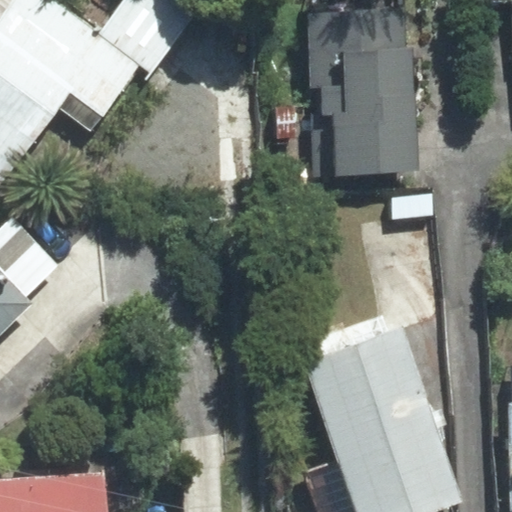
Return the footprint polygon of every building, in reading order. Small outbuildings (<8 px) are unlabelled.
[(142,77),(186,14),(165,0),(117,0),(87,43),(24,0),(1,0),(0,2),(0,178),(54,101),(90,126),(129,68),(142,77)] [(511,4),(501,5),(509,109),(511,109),(511,4)] [(395,174),(383,57),(315,64),(318,93),(305,95),(314,182),(395,174)] [(0,324),(16,309),(0,293),(0,324)] [(380,336),(284,373),(338,511),(427,511),(446,505),(380,336)] [(511,511),(511,414),(493,415),(498,511),(511,511)] [(91,511),(90,483),(0,489),(0,511),(91,511)]
